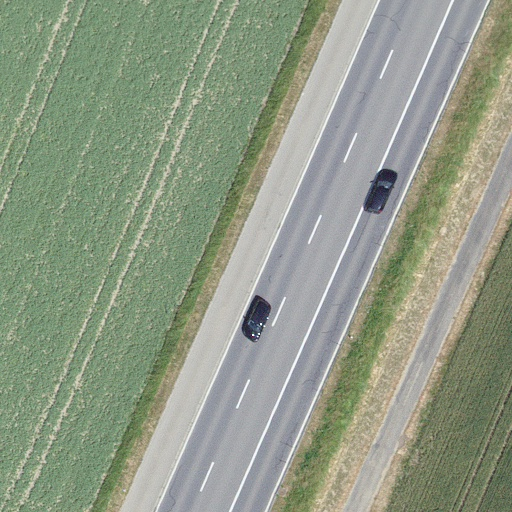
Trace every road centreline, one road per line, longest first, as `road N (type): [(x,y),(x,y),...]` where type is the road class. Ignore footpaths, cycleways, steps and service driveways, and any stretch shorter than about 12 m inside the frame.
road 1 (primary): [(435,0),(211,511)]
road 2 (unclassified): [(511,184),(359,511)]
